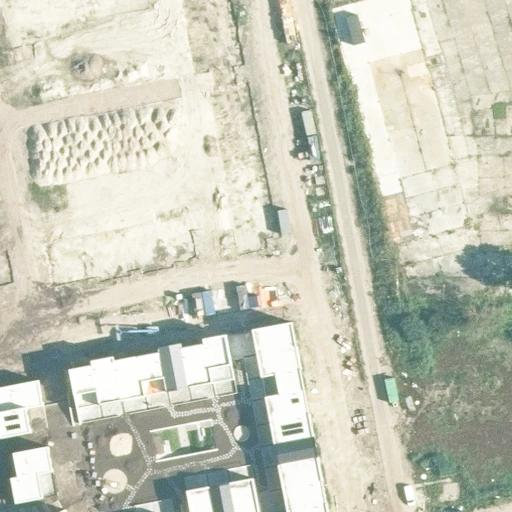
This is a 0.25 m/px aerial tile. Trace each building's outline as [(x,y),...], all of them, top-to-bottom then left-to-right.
[(25,0),(0,0),(7,33),(31,28),(25,0)] [(47,0),(25,0),(31,28),(52,24),(47,0)] [(70,0),(47,0),(52,24),(75,20),(70,0)] [(70,0),(75,20),(96,16),(92,0),(70,0)] [(117,0),(92,0),(96,16),(119,11),(117,0)] [(141,0),(117,0),(119,11),(143,6),(141,0)] [(229,0),(196,0),(193,1),(197,22),(232,15),(229,0)] [(352,0),(326,0),(331,21),(355,17),(352,0)] [(232,15),(197,22),(201,46),(237,38),(232,15)] [(173,21),(163,23),(165,34),(175,32),(173,21)] [(163,23),(153,25),(155,36),(165,34),(163,23)] [(237,38),(201,46),(206,68),(241,61),(237,38)] [(367,39),(335,45),(342,80),(373,74),(367,39)] [(151,47),(143,49),(147,69),(155,67),(151,47)] [(109,55),(98,57),(100,67),(111,65),(109,55)] [(420,55),(408,57),(410,67),(422,64),(420,55)] [(66,64),(55,66),(56,76),(67,74),(66,64)] [(111,65),(100,67),(102,77),(113,75),(111,65)] [(181,65),(161,69),(163,77),(183,73),(181,65)] [(22,72),(14,74),(18,94),(26,92),(22,72)] [(373,74),(342,80),(346,102),(382,95),(377,73),(373,74)] [(67,74),(56,76),(58,86),(64,85),(69,84),(67,74)] [(424,77),(413,80),(414,89),(426,87),(424,77)] [(426,87),(414,89),(416,98),(428,96),(426,87)] [(246,88),(211,95),(215,117),(251,110),(246,88)] [(382,95),(346,102),(350,123),(386,116),(382,95)] [(188,99),(168,103),(169,111),(189,107),(188,99)] [(251,110),(215,117),(220,140),(255,133),(251,110)] [(386,116),(350,123),(354,144),(390,137),(386,116)] [(433,119),(421,122),(423,131),(434,129),(433,119)] [(434,129),(423,131),(424,140),(436,138),(434,129)] [(255,133),(220,140),(224,162),(259,155),(255,133)] [(390,137),(354,144),(358,165),(394,158),(390,137)] [(196,139),(186,141),(188,152),(198,150),(196,139)] [(186,141),(176,143),(178,154),(188,152),(186,141)] [(259,155),(224,162),(228,185),(264,178),(259,155)] [(394,158),(358,165),(362,186),(398,179),(394,158)] [(172,159),(164,160),(168,180),(176,179),(172,159)] [(441,161),(429,164),(431,173),(443,171),(441,161)] [(131,167),(120,169),(122,179),(133,177),(131,167)] [(443,171),(431,173),(433,182),(444,180),(443,171)] [(87,175),(76,177),(78,187),(89,185),(87,175)] [(133,177),(122,179),(124,189),(129,188),(135,187),(133,177)] [(264,178),(228,185),(232,206),(268,199),(264,178)] [(398,179),(362,186),(367,209),(402,202),(398,179)] [(44,183),(36,185),(40,205),(48,204),(44,183)] [(204,184),(194,186),(196,197),(206,195),(204,184)] [(89,185),(78,187),(80,197),(86,196),(91,195),(89,185)] [(194,186),(184,188),(186,199),(196,197),(194,186)] [(24,189),(14,191),(16,202),(26,200),(24,189)] [(14,191),(4,193),(6,204),(16,202),(14,191)] [(268,199),(232,206),(237,229),(272,222),(268,199)] [(184,220),(160,225),(166,260),(191,255),(184,220)] [(272,222),(237,229),(241,251),(277,244),(272,222)] [(160,225),(137,229),(144,264),(145,269),(167,264),(166,260),(160,225)] [(212,228),(202,230),(204,241),(215,239),(212,228)] [(494,229),(493,229),(499,258),(511,255),(511,228),(495,231),(494,229)] [(137,229),(116,233),(123,268),(144,264),(137,229)] [(473,235),(453,239),(458,266),(499,258),(493,229),(473,233),(473,235)] [(202,230),(192,232),(194,243),(204,241),(202,230)] [(116,233),(94,237),(100,273),(101,277),(124,273),(123,268),(116,233)] [(94,237),(70,242),(77,277),(100,273),(94,237)] [(70,242),(48,246),(55,281),(77,277),(70,242)] [(34,243),(24,245),(27,255),(37,253),(34,243)] [(413,244),(378,251),(382,273),(417,267),(413,244)] [(24,245),(14,247),(17,257),(27,255),(24,245)] [(448,251),(436,253),(438,263),(450,261),(448,251)] [(0,256),(0,282),(10,280),(3,256),(0,256)] [(450,261),(438,263),(440,272),(451,270),(450,261)] [(417,267),(382,273),(386,295),(421,288),(417,267)] [(471,271),(459,273),(461,282),(473,280),(471,271)] [(421,288),(386,295),(390,317),(425,310),(421,288)] [(456,294),(444,297),(446,306),(458,304),(456,294)] [(425,310),(390,317),(426,511),(482,511),(511,506),(511,445),(464,454),(450,378),(445,356),(437,357),(428,310),(425,310)] [(460,319),(449,321),(454,347),(465,345),(460,319)] [(264,327),(253,329),(255,343),(257,354),(297,346),(292,322),(264,327)] [(231,366),(74,397),(74,398),(96,511),(182,511),(181,504),(189,503),(211,499),(232,495),(256,490),(258,499),(259,507),(260,511),(282,511),(288,511),(299,509),(282,418),(309,412),(307,400),(279,406),(264,327),(253,329),(248,330),(251,343),(251,344),(240,346),(228,349),(231,366)] [(244,331),(225,335),(228,348),(235,346),(243,345),(246,344),(244,331)] [(225,335),(203,339),(204,344),(210,372),(232,368),(231,366),(228,349),(228,348),(225,335)] [(181,343),(159,348),(160,352),(165,381),(188,376),(182,348),(181,343)] [(204,344),(182,348),(188,376),(210,372),(204,344)] [(297,346),(257,354),(262,376),(301,369),(297,346)] [(160,352),(137,357),(143,385),(165,381),(160,352)] [(113,357),(92,361),(92,365),(98,394),(119,390),(114,361),(113,357)] [(137,357),(114,361),(119,390),(143,385),(137,357)] [(92,365),(69,370),(74,397),(74,398),(98,394),(92,365)] [(301,369),(262,376),(266,398),(305,390),(301,369)] [(38,381),(0,388),(0,414),(27,409),(43,406),(38,381)] [(0,414),(0,439),(31,434),(27,409),(0,414)] [(310,415),(271,422),(275,444),(314,436),(310,415)] [(314,431),(319,447),(335,442),(330,426),(314,431)] [(314,436),(275,444),(279,465),(318,457),(314,436)] [(49,447),(6,455),(11,480),(53,472),(49,447)] [(318,457),(279,465),(283,488),(323,481),(318,457)] [(53,472),(11,480),(16,504),(58,496),(53,472)] [(323,481),(283,488),(288,511),(299,509),(327,503),(323,481)] [(256,490),(232,495),(235,511),(260,511),(259,507),(258,499),(256,490)] [(235,511),(232,495),(211,499),(213,511),(235,511)] [(213,511),(211,499),(189,503),(190,511),(213,511)] [(288,511),(282,511),(328,511),(327,503),(299,509),(288,511)]
